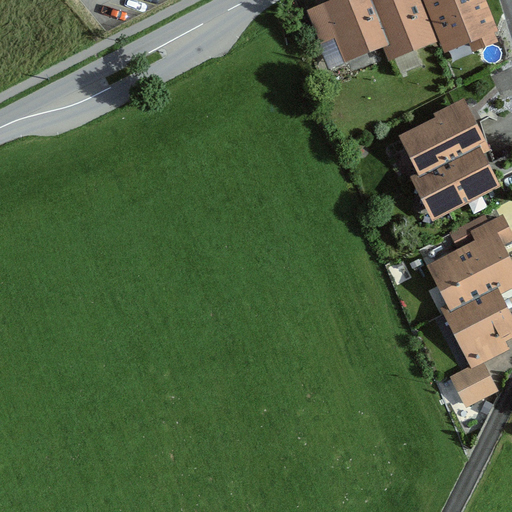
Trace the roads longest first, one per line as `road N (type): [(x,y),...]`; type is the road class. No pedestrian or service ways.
road 1 (secondary): [(11,121),(111,95),(192,49),(252,0)]
road 2 (secondary): [(241,0),(99,67),(11,121)]
